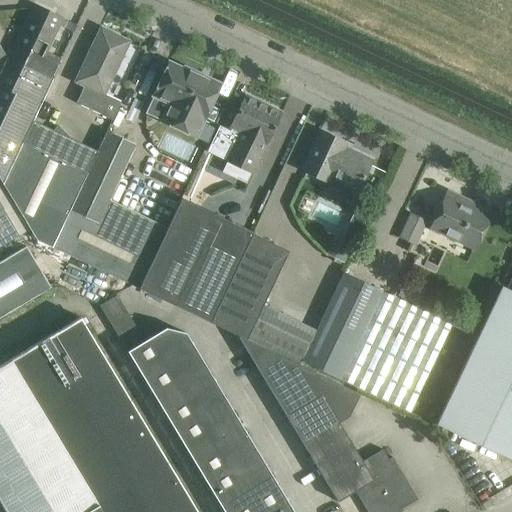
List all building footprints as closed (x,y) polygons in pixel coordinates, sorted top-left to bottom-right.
[(0,179),(1,182),(32,120),(61,58),(46,51),(62,18),(33,4),(0,74),(0,179)] [(112,119),(120,102),(104,94),(129,41),(100,27),(74,82),(83,86),(76,103),(112,119)] [(168,62),(143,114),(195,138),(220,84),(183,67),(183,69),(168,62)] [(244,96),(230,126),(231,127),(229,131),(218,126),(206,152),(251,173),(265,143),(266,143),(280,113),(244,96)] [(2,183),(29,229),(36,239),(50,246),(97,150),(93,149),(91,153),(78,147),(58,126),(53,133),(34,124),(35,122),(32,120),(1,182),(2,183)] [(106,131),(97,150),(50,246),(138,288),(166,228),(109,200),(135,144),(106,131)] [(320,131),(302,170),(327,181),(329,182),(323,194),(348,206),(356,189),(356,190),(370,160),(342,147),(344,143),(320,131)] [(0,246),(19,235),(29,229),(2,183),(0,184),(0,246)] [(447,192),(430,227),(474,248),(488,217),(460,204),(463,199),(447,192)] [(138,288),(174,306),(210,323),(252,234),(253,232),(217,215),(180,198),(166,228),(138,288)] [(332,242),(326,254),(332,257),(343,262),(345,263),(350,251),(351,252),(367,219),(366,219),(354,213),(339,246),(332,242)] [(415,244),(426,221),(410,213),(399,237),(415,244)] [(210,323),(237,336),(246,340),(288,251),(252,234),(210,323)] [(0,316),(50,287),(25,246),(0,261),(0,316)] [(316,330),(301,361),(339,379),(339,378),(410,412),(452,325),(406,303),(343,272),(316,330)] [(511,291),(506,289),(500,286),(435,424),(511,460),(511,291)] [(197,511),(79,317),(0,364),(0,504),(4,511),(197,511)] [(142,377),(193,347),(185,332),(165,327),(126,351),(142,377)] [(359,394),(246,340),(237,336),(337,501),(354,491),(366,511),(395,511),(417,499),(392,457),(388,459),(382,449),(361,461),(338,423),(348,416),(359,394)] [(158,403),(209,372),(193,347),(142,377),(158,403)] [(173,429),(224,398),(209,372),(158,403),(173,429)] [(204,480),(255,449),(224,398),(173,429),(204,480)] [(220,506),(271,475),(255,449),(204,480),(220,506)] [(223,511),(267,511),(286,501),(271,475),(220,506),(223,511)] [(293,511),(286,501),(267,511),(293,511)]
